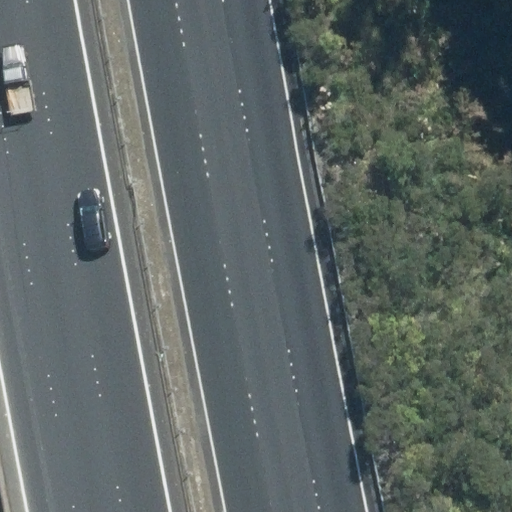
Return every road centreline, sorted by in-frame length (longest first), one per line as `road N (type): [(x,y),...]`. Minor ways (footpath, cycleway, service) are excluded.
road 1 (motorway): [(113,511),(21,0)]
road 2 (motorway): [(216,0),(297,511)]
